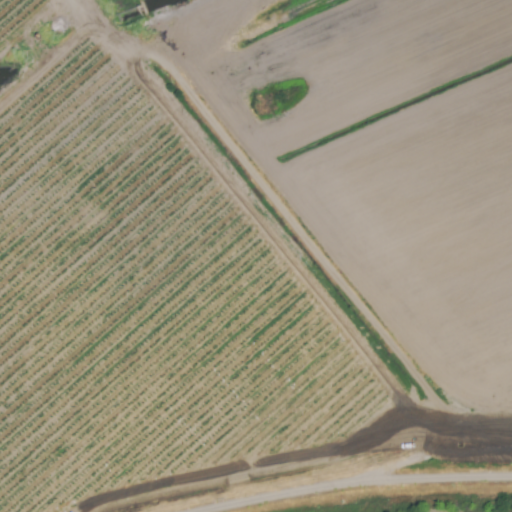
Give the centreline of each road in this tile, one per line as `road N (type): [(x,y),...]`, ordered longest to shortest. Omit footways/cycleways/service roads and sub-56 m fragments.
road 1 (track): [(366,482),(434,452),(425,395),(170,74),(85,34),(67,0)]
road 2 (residential): [(511,480),(366,482),(204,511)]
